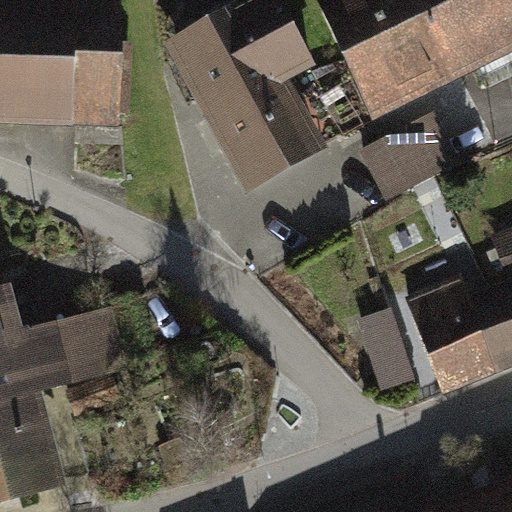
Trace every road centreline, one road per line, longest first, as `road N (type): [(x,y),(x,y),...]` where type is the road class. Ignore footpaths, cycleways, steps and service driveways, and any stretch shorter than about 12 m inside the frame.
road 1 (residential): [(375,455),(340,397),(222,285),(133,228),(0,171)]
road 2 (residential): [(375,455),(203,511)]
road 3 (residential): [(511,400),(375,455)]
